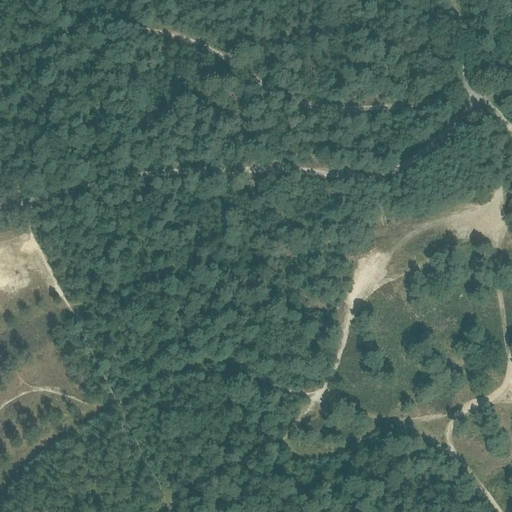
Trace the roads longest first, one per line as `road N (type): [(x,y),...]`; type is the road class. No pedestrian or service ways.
road 1 (track): [(0,63),(78,31),(124,26),(221,54),(285,96),(318,107),(397,109),(465,86),(480,102)]
road 2 (track): [(480,102),(402,169),(361,178),(245,169),(124,177),(0,210)]
road 3 (track): [(511,168),(500,180),(492,263),(510,386),(457,414),(450,431),(497,511)]
road 4 (track): [(320,397),(336,374),(370,260),(399,235),(498,199)]
road 5 (track): [(298,421),(313,454),(324,456),(386,420),(457,414)]
road 6 (track): [(320,397),(412,428),(459,456)]
